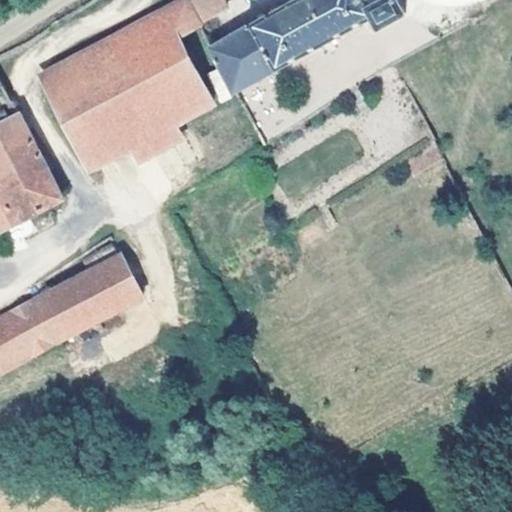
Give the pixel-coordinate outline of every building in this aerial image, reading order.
[(227,19),(218,0),(182,0),(186,7),(199,34),(227,19)] [(292,0),(211,46),(239,96),(378,16),(384,27),(407,13),(400,0),(292,0)] [(177,45),(199,34),(186,7),(39,78),(83,170),(120,152),(168,129),(207,111),(177,45)] [(0,182),(2,186),(0,187),(0,229),(63,194),(21,117),(0,128),(0,182)] [(168,129),(120,152),(130,171),(177,147),(168,129)] [(119,257),(0,322),(0,379),(144,300),(119,257)]
